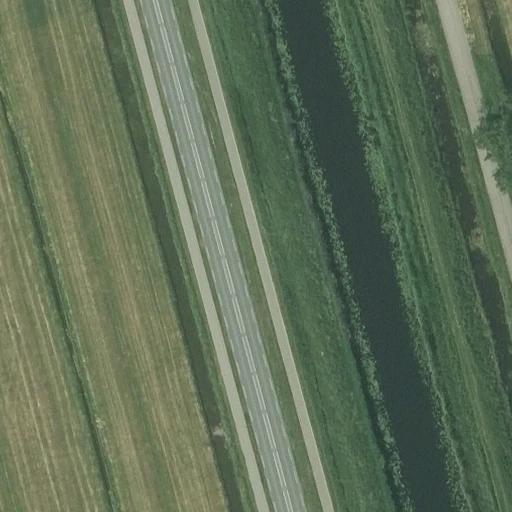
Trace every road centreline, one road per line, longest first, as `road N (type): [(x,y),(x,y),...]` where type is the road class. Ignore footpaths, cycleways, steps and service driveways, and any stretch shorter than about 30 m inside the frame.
road 1 (primary): [(291,511),(155,0)]
road 2 (unclassified): [(511,240),(446,0)]
